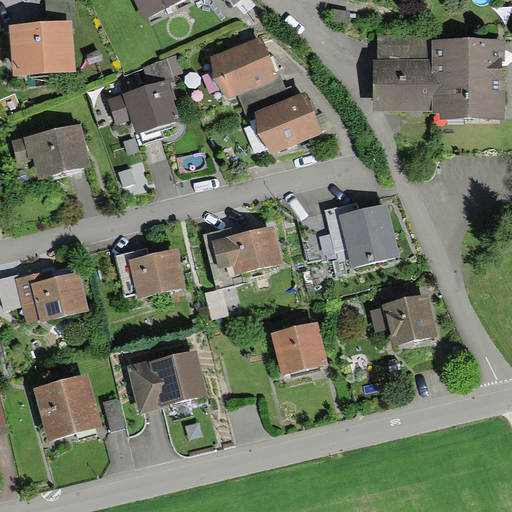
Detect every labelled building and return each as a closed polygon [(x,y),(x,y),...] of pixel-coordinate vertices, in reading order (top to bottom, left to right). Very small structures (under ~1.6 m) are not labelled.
[(137,0),(148,19),(184,0),(137,0)] [(434,28),(378,28),(378,59),(373,59),(374,111),(433,111),(433,113),(439,113),(439,120),(504,119),(504,38),(434,39),(434,28)] [(71,29),(12,33),(16,88),(74,85),(71,29)] [(259,44),(211,63),(227,103),(275,83),(259,44)] [(169,88),(112,104),(122,138),(178,122),(169,88)] [(304,101),(258,121),(272,153),(318,133),(304,101)] [(79,130),(30,142),(39,178),(88,166),(79,130)] [(383,208),(338,217),(349,276),(394,267),(383,208)] [(280,229),(210,246),(221,292),(291,276),(280,229)] [(173,256),(121,271),(133,312),(185,297),(173,256)] [(78,278),(27,290),(35,322),(85,311),(78,278)] [(425,300),(380,313),(390,346),(435,334),(425,300)] [(316,329),(275,338),(282,373),(323,364),(316,329)] [(194,356),(154,367),(163,401),(204,391),(194,356)] [(85,382),(37,394),(49,441),(97,429),(85,382)]
